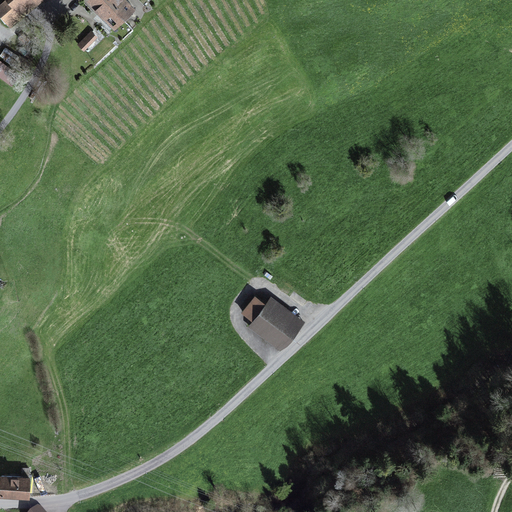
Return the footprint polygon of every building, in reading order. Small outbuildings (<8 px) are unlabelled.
[(5,0),(6,0),(0,5),(0,15),(10,28),(43,0),(5,0)] [(126,0),(88,0),(86,2),(114,31),(136,10),(126,0)] [(91,31),(77,45),(84,52),(98,38),(91,31)] [(248,327),(281,352),(304,323),(271,297),(266,304),(255,296),(241,313),(253,322),(248,327)] [(31,478),(1,476),(0,490),(0,498),(30,500),(31,478)]
